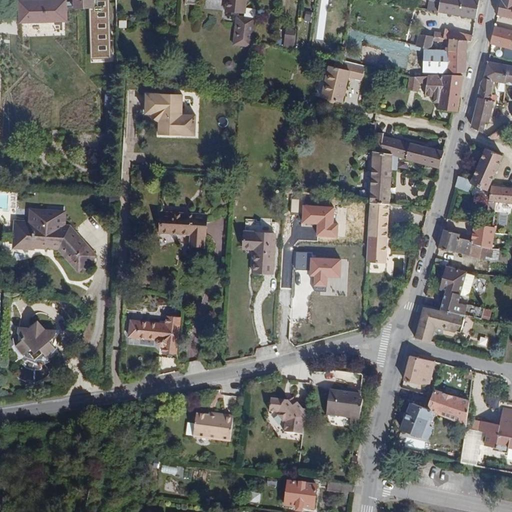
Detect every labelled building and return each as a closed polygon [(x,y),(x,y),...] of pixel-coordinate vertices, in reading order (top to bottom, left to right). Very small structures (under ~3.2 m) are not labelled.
[(95,8),(94,0),(74,0),(66,1),(65,0),(39,0),(20,1),(21,21),(66,20),(66,6),(74,5),(74,8),(95,8)] [(247,0),(227,0),(226,10),(245,12),(244,17),(237,16),(235,39),(255,42),(257,18),(256,18),(257,10),(245,8),(246,0),(247,0)] [(438,11),(440,2),(429,0),(428,0),(427,9),(438,11)] [(476,18),(479,0),(440,0),(440,2),(438,11),(476,18)] [(511,0),(500,0),(497,15),(511,18),(511,0)] [(415,32),(417,25),(411,23),(408,33),(415,32)] [(511,48),(511,30),(495,26),(491,44),(503,47),(511,49),(511,50),(511,48)] [(472,36),(445,29),(444,34),(442,34),(442,32),(434,32),(434,37),(449,39),(468,40),(472,41),(472,36)] [(295,41),(296,31),(286,30),(285,39),(295,41)] [(431,49),(434,37),(418,35),(416,45),(431,49)] [(253,47),(253,43),(255,43),(255,42),(235,39),(234,45),(253,47)] [(465,73),(468,40),(449,39),(448,50),(431,49),(424,49),(423,72),(465,73)] [(509,59),(511,49),(503,47),(501,57),(509,59)] [(342,102),(349,77),(362,80),(366,66),(351,63),(343,61),(336,59),(334,66),(330,65),(322,97),(328,99),(330,101),(333,102),(336,100),(342,102)] [(504,83),(507,64),(488,62),(484,77),(480,83),(477,97),(479,98),(490,100),(492,95),(495,82),(499,82),(504,83)] [(458,112),(463,76),(443,74),(428,75),(427,84),(425,96),(435,98),(435,102),(440,103),(439,110),(458,112)] [(427,84),(428,75),(420,76),(419,83),(427,84)] [(419,83),(420,76),(409,77),(408,90),(418,91),(419,83)] [(199,129),(200,116),(186,115),(188,95),(152,92),(150,112),(158,113),(163,119),(162,133),(185,135),(185,128),(199,129)] [(488,122),(492,104),(493,101),(490,100),(479,98),(472,127),(483,133),(485,122),(488,122)] [(502,138),(500,129),(489,137),(490,140),(502,138)] [(444,151),(383,135),(383,133),(374,132),(373,152),(398,158),(439,169),(444,151)] [(488,191),(503,156),(485,148),(471,179),(458,176),(455,187),(469,193),(473,185),(488,191)] [(390,204),(391,166),(397,167),(398,158),(373,152),(370,203),(390,204)] [(511,203),(511,188),(491,186),(489,200),(511,203)] [(387,263),(390,204),(370,203),(367,261),(387,263)] [(36,224),(65,226),(66,212),(28,208),(28,222),(37,222),(36,224)] [(205,245),(207,215),(162,212),(161,232),(190,234),(189,245),(205,245)] [(96,255),(70,226),(65,226),(36,224),(37,222),(28,222),(16,221),(14,248),(35,249),(35,247),(59,249),(79,271),(96,255)] [(492,248),(494,233),(496,233),(497,226),(493,225),(473,222),(471,241),(470,244),(482,247),(492,248)] [(470,244),(471,241),(460,238),(460,234),(444,230),(439,248),(480,258),(482,247),(470,244)] [(274,273),(276,234),(245,232),(244,248),(254,249),(253,272),(274,273)] [(491,260),(492,248),(482,247),(480,258),(491,260)] [(297,269),(298,250),(287,250),(286,268),(297,269)] [(338,277),(339,257),(310,256),(309,279),(332,280),(332,277),(338,277)] [(447,266),(449,261),(437,258),(436,263),(447,266)] [(460,295),(466,272),(447,266),(440,290),(446,291),(441,310),(464,316),(481,319),(482,310),(458,304),(460,295)] [(470,291),(474,274),(466,272),(460,295),(464,296),(470,291)] [(459,333),(464,316),(441,310),(423,305),(415,337),(429,341),(433,330),(438,327),(443,328),(459,333)] [(488,320),(489,311),(482,310),(481,319),(488,320)] [(178,352),(182,315),(168,314),(167,323),(139,319),(137,335),(159,338),(158,342),(161,345),(164,345),(164,351),(178,352)] [(59,346),(51,338),(58,333),(59,328),(48,327),(41,318),(32,325),(21,325),(21,330),(26,336),(18,344),(20,348),(23,351),(26,352),(34,345),(38,349),(42,346),(50,354),(53,354),(55,352),(58,350),(59,346)] [(137,335),(139,319),(132,318),(130,334),(137,335)] [(487,346),(489,338),(481,336),(478,344),(487,346)] [(429,383),(434,362),(410,356),(404,380),(419,384),(429,383)] [(473,380),(474,372),(466,370),(465,378),(473,380)] [(361,396),(361,392),(341,388),(340,392),(361,396)] [(358,428),(363,401),(361,397),(361,396),(340,392),(328,390),(324,412),(351,418),(350,427),(358,428)] [(466,424),(469,402),(434,391),(432,396),(436,397),(433,404),(429,403),(426,410),(431,412),(466,424)] [(303,434),(306,410),(302,408),(297,402),(292,406),(289,402),(287,400),(271,398),(269,411),(278,412),(278,415),(283,422),(286,422),(285,432),(303,434)] [(292,406),(297,402),(293,398),(289,402),(292,406)] [(427,424),(431,412),(426,410),(411,404),(402,429),(428,439),(433,427),(427,424)] [(511,447),(511,409),(502,407),(499,423),(482,420),(480,430),(487,431),(484,444),(495,446),(494,448),(507,451),(508,447),(511,447)] [(230,441),(233,418),(210,415),(197,413),(196,424),(188,423),(187,436),(230,441)] [(424,449),(425,441),(407,439),(406,446),(424,449)] [(162,465),(161,472),(176,475),(177,468),(162,465)] [(314,511),(318,486),(288,482),(285,507),(314,511)] [(353,495),(354,485),(347,484),(329,482),(328,486),(327,491),(353,495)] [(250,502),(259,503),(261,494),(251,493),(250,502)]
